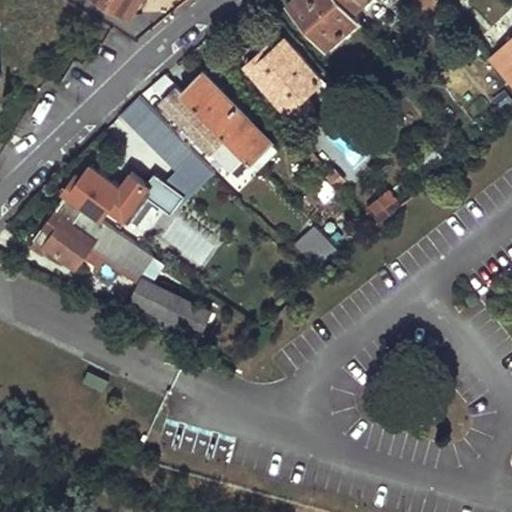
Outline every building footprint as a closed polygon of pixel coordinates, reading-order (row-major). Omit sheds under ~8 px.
[(103,0),(129,15),(138,0),(103,0)] [(345,0),(290,0),(288,2),(325,44),(359,15),(353,8),(345,0)] [(345,0),(353,8),(361,0),(345,0)] [(445,3),(442,0),(420,0),(432,13),(445,3)] [(320,75),(286,37),(268,52),(264,48),(247,64),(286,106),(320,75)] [(511,37),(491,56),(511,80),(511,37)] [(394,55),(383,64),(398,81),(408,72),(394,55)] [(204,67),(181,88),(245,153),(252,159),(269,141),(249,119),(252,115),(204,67)] [(181,88),(165,72),(151,84),(164,95),(161,99),(231,167),(245,153),(181,88)] [(216,169),(139,93),(119,112),(197,188),(216,169)] [(123,181),(91,160),(83,171),(78,178),(74,175),(66,189),(103,213),(110,202),(123,181)] [(83,171),(78,169),(74,175),(78,178),(83,171)] [(151,182),(132,170),(123,181),(110,202),(120,208),(125,201),(134,207),(151,182)] [(335,189),(317,170),(307,180),(325,198),(335,189)] [(394,189),(378,201),(387,213),(403,201),(394,189)] [(99,218),(66,195),(36,237),(47,244),(75,263),(83,252),(91,242),(106,251),(137,273),(152,250),(117,227),(102,216),(99,218)] [(117,227),(152,250),(168,229),(134,207),(125,201),(120,208),(116,215),(122,220),(117,227)] [(340,249),(315,223),(297,240),(321,268),(340,249)] [(47,244),(36,237),(33,242),(42,250),(47,244)] [(106,251),(91,242),(83,252),(98,261),(106,251)] [(212,308),(143,275),(132,298),(201,330),(212,308)]
